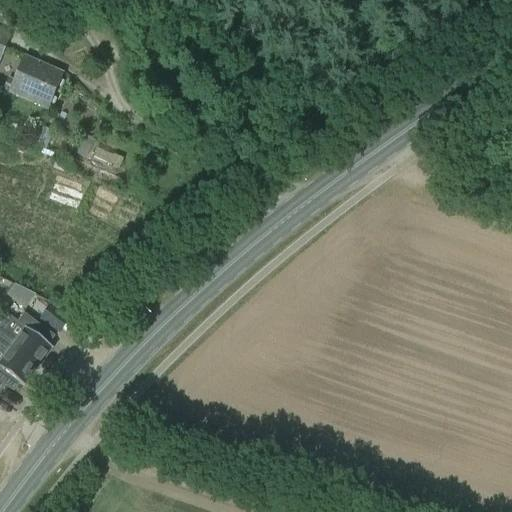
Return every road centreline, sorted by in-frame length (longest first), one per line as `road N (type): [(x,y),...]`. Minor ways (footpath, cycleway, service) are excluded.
road 1 (secondary): [(1,511),(106,381),(210,280),(511,57)]
road 2 (track): [(36,0),(103,59),(139,137),(295,210)]
road 3 (track): [(504,6),(438,36),(349,97),(281,159),(284,190)]
road 4 (track): [(511,178),(399,134)]
